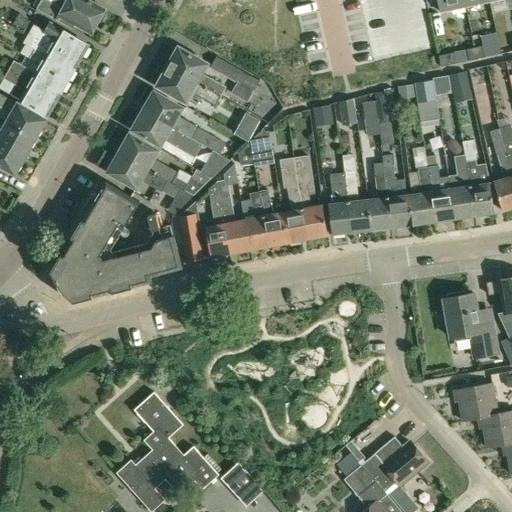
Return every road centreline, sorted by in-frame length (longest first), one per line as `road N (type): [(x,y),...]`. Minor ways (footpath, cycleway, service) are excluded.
road 1 (residential): [(5,265),(35,312),(65,324),(222,287),(387,261)]
road 2 (residential): [(5,265),(27,244),(157,0)]
road 3 (residential): [(492,487),(411,404),(387,261)]
road 4 (residential): [(387,261),(511,243)]
